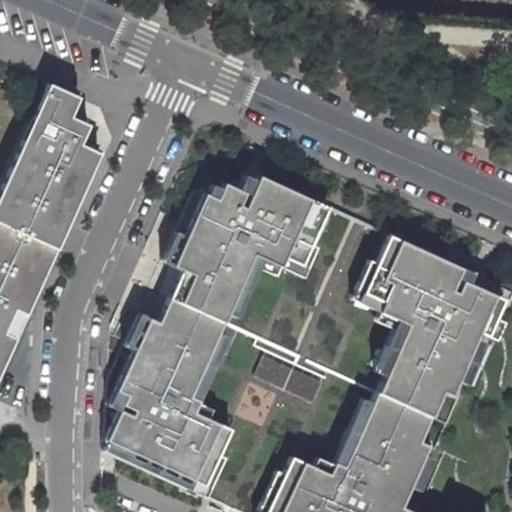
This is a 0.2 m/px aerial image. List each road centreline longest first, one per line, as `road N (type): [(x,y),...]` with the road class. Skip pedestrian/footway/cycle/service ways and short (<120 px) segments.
road 1 (residential): [(63,511),(72,305),(183,60)]
road 2 (primary): [(479,190),(183,60)]
road 3 (primary): [(183,60),(45,0)]
